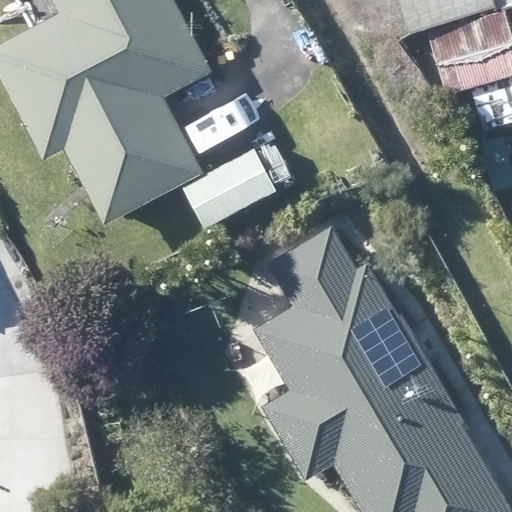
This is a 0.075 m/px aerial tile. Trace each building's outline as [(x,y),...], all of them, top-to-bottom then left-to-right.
[(222,66),(219,57),(187,0),(63,0),(70,10),(36,29),(0,48),(0,56),(56,158),(78,146),(119,221),(214,170),(205,153),(173,93),(222,66)] [(511,0),(413,0),(421,24),(423,31),(511,3),(511,0)] [(511,72),(477,81),(490,129),(511,123),(511,72)] [(283,189),(261,148),(187,187),(209,228),(283,189)] [(346,216),(379,253),(399,235),(367,199),(346,216)] [(360,490),(372,511),(511,511),(511,493),(470,421),(474,420),(409,309),(406,311),(376,260),(363,267),(339,225),(279,260),(303,301),(265,324),(300,386),(273,403),(315,476),(321,473),(343,461),(360,490)]
